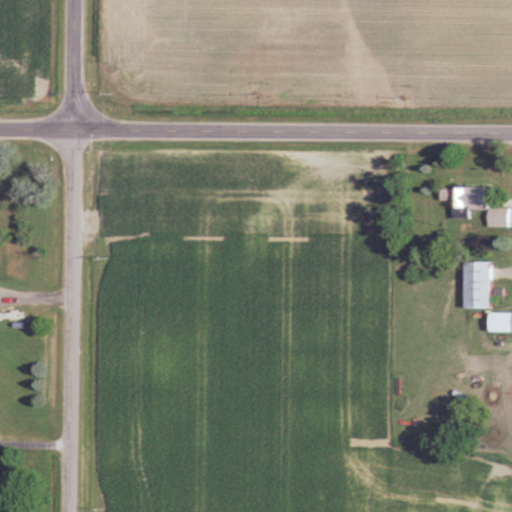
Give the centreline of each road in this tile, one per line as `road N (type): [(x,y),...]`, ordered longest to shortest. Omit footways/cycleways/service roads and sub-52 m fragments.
road 1 (tertiary): [(511,134),(0,130)]
road 2 (residential): [(73,511),(77,131)]
road 3 (residential): [(77,131),(79,0)]
